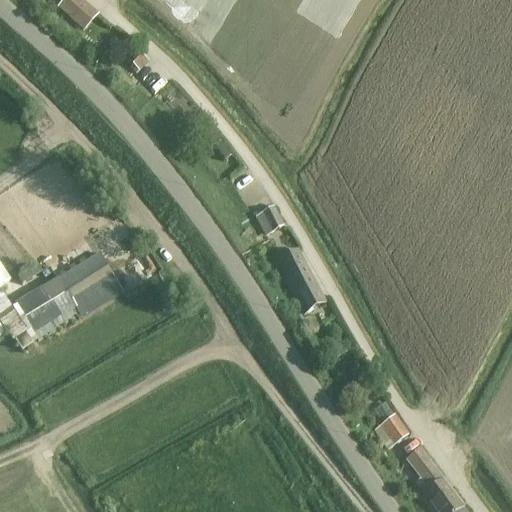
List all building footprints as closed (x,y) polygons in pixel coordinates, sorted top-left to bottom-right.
[(67,0),(59,9),(73,22),(83,31),(97,17),(77,0),(67,0)] [(144,60),(134,70),(140,75),(150,66),(144,60)] [(283,228),(272,209),(258,217),(269,236),(283,228)] [(276,266),(302,314),(322,302),(297,255),(276,266)] [(98,256),(57,281),(80,317),(82,320),(122,295),(98,256)] [(22,286),(42,274),(38,266),(17,278),(22,286)] [(0,288),(8,283),(7,282),(0,270),(0,288)] [(21,302),(15,306),(16,306),(37,343),(80,317),(57,281),(49,285),(21,302)] [(25,335),(15,342),(22,353),(33,346),(25,335)] [(375,432),(387,450),(405,436),(393,419),(379,429),(375,432)] [(417,490),(423,497),(420,499),(430,511),(463,511),(441,482),(442,481),(419,451),(405,462),(422,485),(417,490)]
